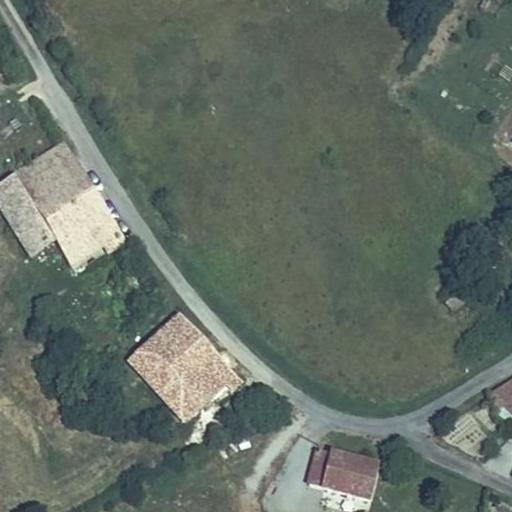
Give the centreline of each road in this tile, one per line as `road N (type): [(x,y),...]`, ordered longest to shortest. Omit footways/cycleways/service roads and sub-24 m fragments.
road 1 (residential): [(0,1),(165,267),(235,346),(295,399),(337,419),(402,425)]
road 2 (residential): [(402,425),(413,438),(511,486)]
road 3 (residential): [(402,425),(511,363)]
